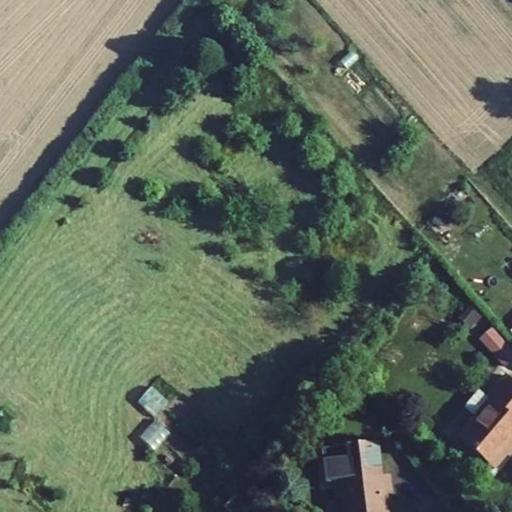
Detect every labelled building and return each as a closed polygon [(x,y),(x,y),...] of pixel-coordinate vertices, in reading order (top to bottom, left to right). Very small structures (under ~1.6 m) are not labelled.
[(470,331),(482,319),(469,307),(458,319),(470,331)] [(480,340),(503,366),(511,358),(511,353),(491,330),(480,340)] [(490,401),(475,419),(457,440),(492,470),(511,446),(511,381),(506,376),(487,398),(490,401)] [(478,391),(463,408),(475,419),(490,401),(487,398),(478,391)] [(385,511),(383,493),(389,493),(386,476),(381,476),(377,443),(320,450),(324,483),(335,482),(337,499),(343,498),(344,511),(385,511)] [(262,488),(276,502),(285,493),(271,478),(262,488)] [(223,507),(227,511),(247,511),(251,508),(238,493),(223,507)]
